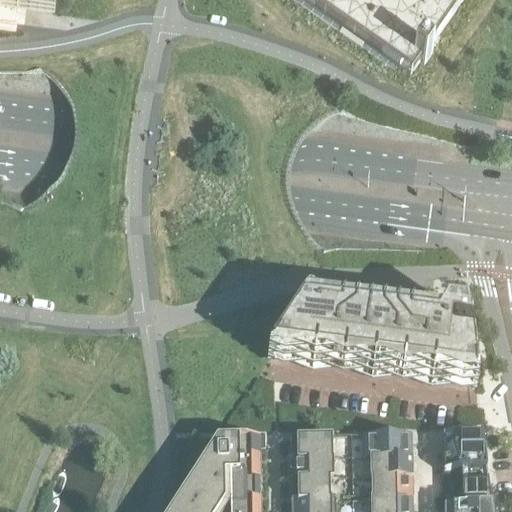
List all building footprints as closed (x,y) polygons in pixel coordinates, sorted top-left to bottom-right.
[(0,0),(0,11),(54,19),(54,0),(0,0)] [(428,50),(462,0),(302,0),(399,68),(408,55),(420,64),(424,67),(432,56),(428,53),(426,52),(428,50)] [(475,387),(467,319),(310,298),(270,359),(475,387)] [(486,470),(485,458),(483,458),(482,447),(483,447),(482,438),(471,439),(471,440),(442,440),(443,461),(442,461),(442,473),(443,473),(443,476),(461,476),(486,476),(485,470),(486,470)] [(410,463),(410,441),(365,442),(365,464),(410,463)] [(329,464),(328,442),(290,443),(291,465),(329,464)] [(370,511),(371,505),(371,504),(371,483),(371,482),(370,482),(370,464),(365,464),(365,442),(328,442),(329,464),(330,464),(330,484),(330,485),(326,485),(326,505),(327,505),(327,506),(327,511),(370,511)] [(218,511),(228,498),(227,511),(259,511),(258,447),(226,447),(226,445),(216,445),(216,444),(172,511),(218,511)] [(411,482),(410,463),(365,464),(370,464),(370,482),(371,482),(371,483),(411,482)] [(330,484),(330,464),(329,464),(291,465),(291,484),(330,484)] [(489,500),(486,476),(461,476),(461,501),(489,500)] [(411,504),(411,482),(371,483),(371,504),(371,505),(411,504)] [(326,505),(326,485),(330,485),(330,484),(291,484),(291,506),(327,506),(327,505),(326,505)] [(490,511),(489,500),(461,501),(443,501),(443,511),(490,511)]
